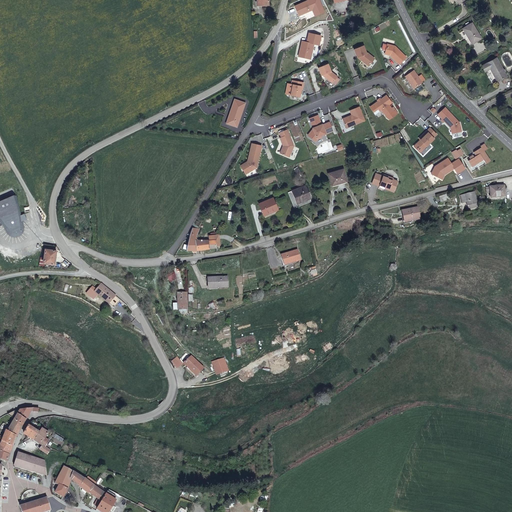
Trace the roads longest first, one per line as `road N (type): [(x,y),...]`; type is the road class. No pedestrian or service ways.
road 1 (unclassified): [(168,262),(240,250),(511,172)]
road 2 (tertiary): [(56,236),(53,196),(77,158),(217,88),(275,29)]
road 3 (tertiary): [(64,408),(114,419),(147,416),(172,390),(134,306),(87,269)]
road 4 (secondary): [(397,0),(441,76),(511,144)]
road 5 (residential): [(417,111),(377,81),(267,124),(252,122)]
road 6 (unclassified): [(168,262),(252,122)]
road 7 (track): [(168,262),(159,290),(167,315),(206,370),(172,384)]
